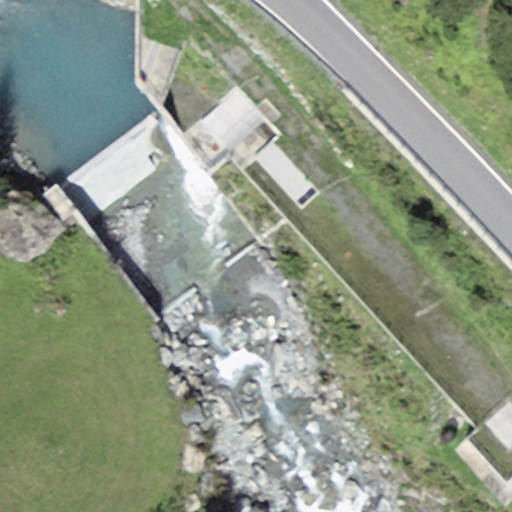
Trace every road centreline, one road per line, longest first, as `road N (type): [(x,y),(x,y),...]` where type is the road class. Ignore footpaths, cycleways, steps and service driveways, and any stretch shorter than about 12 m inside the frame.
road 1 (track): [(177,0),(254,77),(496,383)]
road 2 (tertiary): [(292,0),(511,212)]
